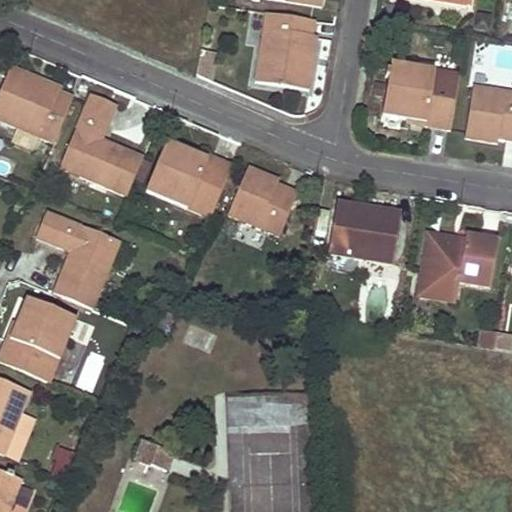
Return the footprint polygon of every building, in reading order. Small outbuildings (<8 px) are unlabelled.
[(251,0),(251,1),(258,2),(258,0),(266,0),(321,8),(322,0),(251,0)] [(265,14),(254,84),(308,92),(312,63),(308,63),(312,38),(314,23),(265,14)] [(312,63),(316,38),(312,38),(308,63),(312,63)] [(202,51),(198,76),(212,78),(216,53),(202,51)] [(459,75),(390,64),(388,72),(385,72),(384,78),(387,79),(381,117),(406,121),(424,124),(424,128),(450,132),(459,75)] [(10,68),(0,92),(0,122),(53,145),(72,99),(58,93),(35,84),(37,79),(10,68)] [(58,93),(60,89),(37,79),(35,84),(58,93)] [(511,93),(472,87),(464,139),(497,145),(497,140),(511,142),(511,93)] [(89,96),(59,170),(126,198),(143,159),(102,141),(116,107),(89,96)] [(166,143),(145,192),(210,219),(232,167),(207,156),(206,160),(190,154),(166,143)] [(207,156),(192,150),(190,154),(206,160),(207,156)] [(248,168),(227,216),(278,238),(297,194),(276,185),(279,181),(248,168)] [(336,204),(328,255),(392,265),(400,215),(336,204)] [(35,240),(69,254),(53,295),(92,311),(119,244),(46,214),(35,240)] [(464,241),(427,235),(421,273),(433,275),(431,287),(457,292),(458,283),(489,289),(497,241),(465,236),(464,241)] [(417,298),(455,304),(457,292),(431,287),(433,275),(421,273),(417,298)] [(0,365),(49,385),(75,320),(26,300),(16,325),(10,341),(6,339),(0,353),(0,365)] [(170,315),(159,310),(148,333),(159,339),(170,315)] [(16,325),(12,323),(6,339),(10,341),(16,325)] [(477,347),(511,350),(511,334),(478,331),(477,347)] [(30,394),(0,381),(0,456),(4,458),(21,415),(30,394)] [(17,463),(34,421),(21,415),(4,458),(17,463)] [(141,442),(134,461),(167,473),(174,455),(141,442)] [(6,475),(0,472),(0,511),(8,511),(21,481),(12,478),(13,475),(7,472),(6,475)] [(20,485),(12,511),(26,511),(33,489),(20,485)]
